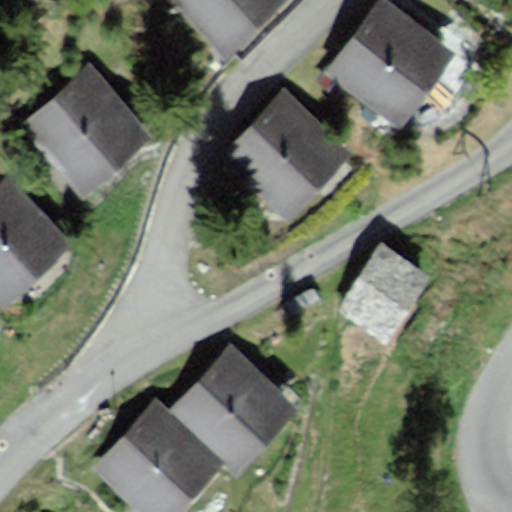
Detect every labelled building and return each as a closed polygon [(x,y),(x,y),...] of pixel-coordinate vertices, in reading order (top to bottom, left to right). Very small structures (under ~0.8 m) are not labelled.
[(163,0),(203,48),(261,0),(163,0)] [(371,13),(316,83),(379,132),(434,63),(371,13)] [(20,130),(76,192),(125,149),(69,86),(20,130)] [(281,107),(219,166),(267,217),(330,157),(281,107)] [(0,298),(47,262),(0,200),(0,298)] [(328,319),(366,345),(402,293),(364,267),(328,319)] [(168,420),(225,484),(287,429),(230,365),(168,420)] [(91,479),(120,511),(177,511),(213,480),(158,419),(91,479)]
